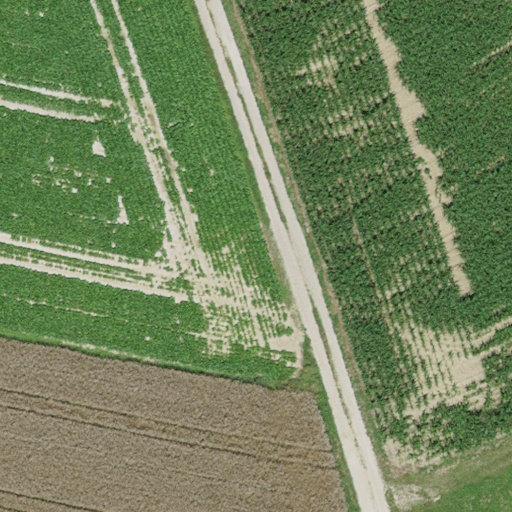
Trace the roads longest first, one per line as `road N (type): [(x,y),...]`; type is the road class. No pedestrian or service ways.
road 1 (track): [(375,511),(213,0)]
road 2 (track): [(377,511),(511,450)]
